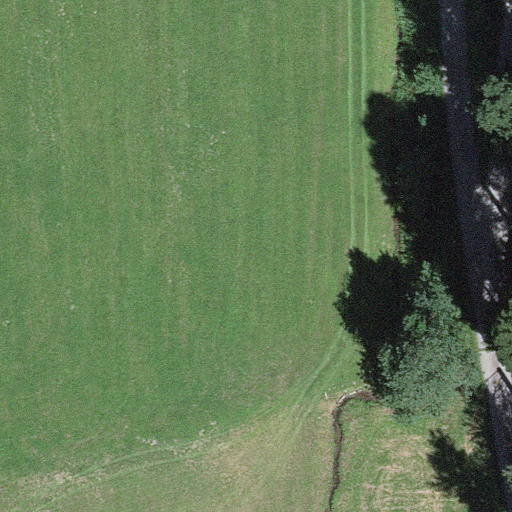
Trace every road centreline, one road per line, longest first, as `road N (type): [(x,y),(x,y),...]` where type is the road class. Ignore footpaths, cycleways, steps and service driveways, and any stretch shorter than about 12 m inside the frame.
road 1 (track): [(451,0),(482,299),(511,425)]
road 2 (track): [(482,299),(511,5)]
